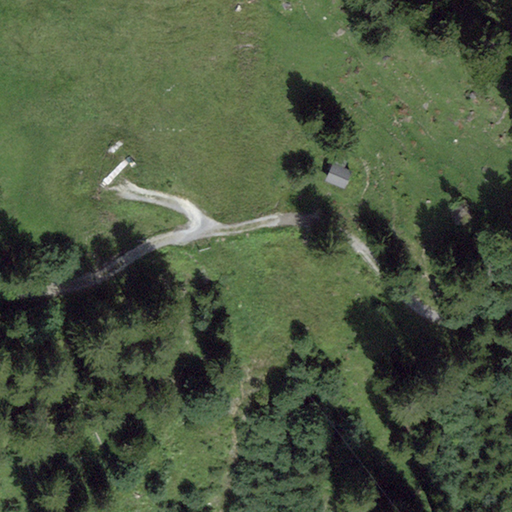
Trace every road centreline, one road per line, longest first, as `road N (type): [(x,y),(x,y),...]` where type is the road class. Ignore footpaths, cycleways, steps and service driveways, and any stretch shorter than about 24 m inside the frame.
road 1 (track): [(511,299),(461,320),(423,314),(337,228),(302,219),(159,242),(63,286),(0,288)]
road 2 (track): [(100,189),(159,194),(184,204),(212,231)]
